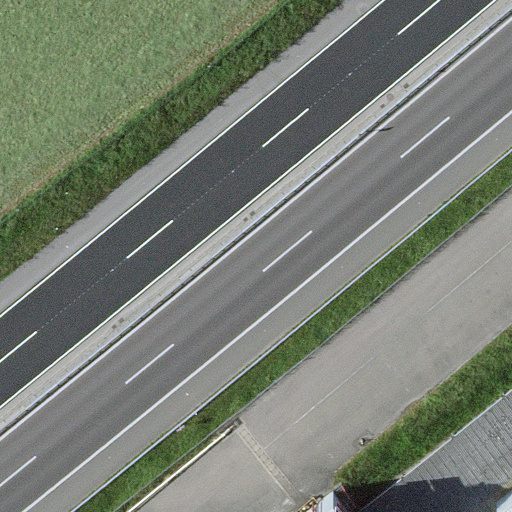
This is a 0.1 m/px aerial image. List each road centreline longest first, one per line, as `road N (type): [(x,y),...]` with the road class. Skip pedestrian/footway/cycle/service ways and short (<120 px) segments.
road 1 (motorway): [(0,484),(511,64)]
road 2 (motorway): [(440,0),(0,361)]
